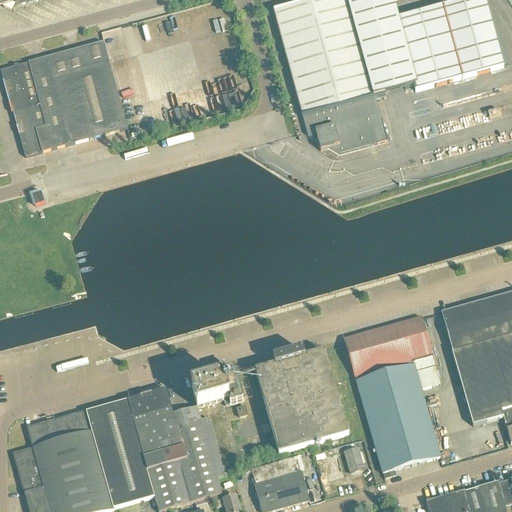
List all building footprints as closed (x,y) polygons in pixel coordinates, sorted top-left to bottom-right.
[(0,0),(0,10),(3,10),(13,7),(13,6),(13,5),(15,4),(30,0),(0,0)] [(329,151),(340,157),(377,147),(387,144),(382,123),(375,100),(385,97),(414,89),(415,94),(503,70),(484,0),(475,0),(396,22),(390,1),(394,0),(324,0),(274,14),(302,119),(302,120),(303,120),(308,139),(318,144),(320,153),(329,151)] [(12,115),(13,115),(26,160),(128,132),(115,84),(104,45),(1,74),(12,115)] [(32,197),(35,209),(46,206),(42,194),(32,197)] [(453,355),(452,355),(473,429),(503,420),(511,447),(511,446),(511,296),(442,316),(453,355)] [(421,393),(440,387),(421,320),(344,342),(382,477),(383,477),(384,482),(396,478),(395,473),(440,460),(421,393)] [(255,374),(279,457),(348,437),(325,355),(305,360),(303,354),(273,362),(275,369),(255,374)] [(192,391),(197,411),(224,403),(225,409),(243,404),(234,373),(222,376),(223,382),(192,391)] [(166,392),(126,404),(154,501),(155,501),(157,511),(171,511),(196,505),(206,502),(222,497),(197,411),(175,417),(173,411),(171,412),(166,392)] [(86,415),(28,431),(33,451),(13,457),(24,496),(25,496),(29,511),(114,511),(154,501),(126,404),(86,415)] [(237,412),(239,420),(247,418),(245,409),(237,412)] [(344,456),(350,475),(364,471),(358,452),(344,456)] [(255,488),(261,511),(280,511),(309,504),(301,475),(300,475),(296,460),(251,472),(255,488)] [(478,491),(465,495),(469,511),(505,511),(504,507),(511,504),(511,481),(511,482),(498,486),(498,485),(478,491)] [(469,511),(465,495),(464,495),(426,505),(427,511),(469,511)] [(224,502),(222,497),(206,502),(208,509),(216,507),(217,511),(225,509),(225,511),(239,511),(236,499),(224,502)] [(206,502),(196,505),(197,511),(208,511),(208,509),(206,502)]
